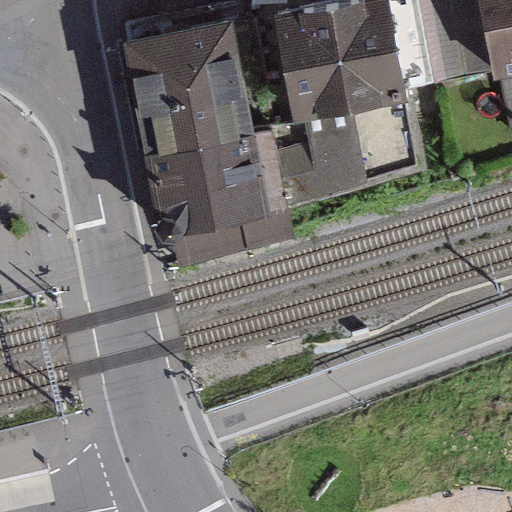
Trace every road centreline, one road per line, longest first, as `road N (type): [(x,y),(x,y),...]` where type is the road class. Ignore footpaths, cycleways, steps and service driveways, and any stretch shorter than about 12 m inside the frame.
road 1 (tertiary): [(46,44),(86,125),(157,442)]
road 2 (residential): [(511,320),(202,433),(157,442)]
